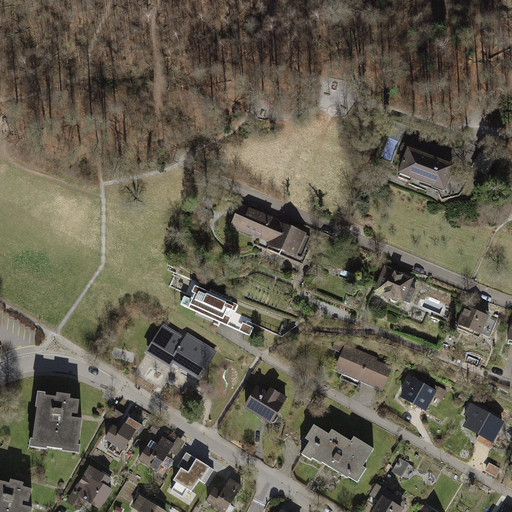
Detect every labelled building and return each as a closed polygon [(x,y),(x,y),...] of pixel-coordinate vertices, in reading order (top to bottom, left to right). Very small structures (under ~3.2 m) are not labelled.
[(407,151),(397,177),(443,195),(454,169),(407,151)] [(240,203),(230,229),(269,245),(268,249),(297,261),(308,233),(289,225),(290,223),(240,203)] [(415,278),(383,265),(371,295),(403,308),(415,278)] [(235,312),(240,301),(200,284),(195,295),(188,292),(193,281),(175,272),(168,286),(184,294),(178,308),(248,339),(256,321),(235,312)] [(479,341),(487,321),(465,312),(457,331),(479,341)] [(200,378),(216,353),(192,339),(187,336),(185,340),(163,327),(147,351),(171,366),(174,362),(200,378)] [(344,345),(332,373),(380,395),(393,367),(344,345)] [(438,392),(411,378),(399,403),(426,416),(438,392)] [(285,405),(284,404),(287,399),(269,388),(267,393),(257,387),(241,412),(269,430),(285,405)] [(25,446),(24,455),(43,458),(43,454),(56,456),(56,458),(75,461),(76,452),(73,452),(76,426),(67,425),(67,420),(73,421),(75,407),(65,406),(66,402),(53,400),(52,404),(42,403),(43,398),(32,397),(30,414),(31,415),(28,442),(25,446)] [(506,423),(472,403),(464,417),(468,419),(463,427),(494,444),(506,423)] [(147,422),(131,415),(127,423),(119,419),(106,439),(129,454),(147,422)] [(313,426),(301,444),(306,447),(299,459),(308,465),(311,460),(355,488),(365,472),(361,470),(374,450),(352,436),(350,441),(331,429),(327,434),(313,426)] [(176,442),(161,435),(157,443),(149,439),(136,459),(159,474),(176,442)] [(173,482),(192,493),(200,479),(206,482),(213,470),(186,454),(178,467),(180,469),(173,482)] [(393,473),(404,478),(411,464),(400,458),(393,473)] [(92,511),(101,511),(111,494),(105,491),(111,480),(88,468),(71,500),(90,511),(92,511)] [(242,481),(230,476),(223,490),(215,486),(203,503),(216,511),(230,511),(239,498),(242,481)] [(0,511),(18,511),(19,508),(25,510),(28,496),(17,493),(18,489),(6,486),(5,490),(0,488),(0,511)] [(373,511),(396,511),(402,503),(382,492),(372,511),(373,511)] [(160,511),(137,498),(130,510),(132,511),(160,511)]
